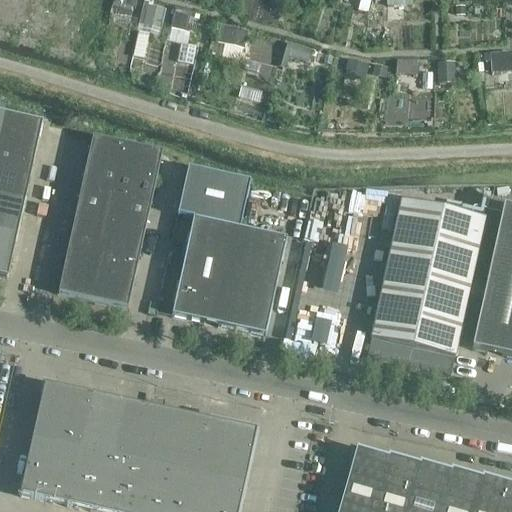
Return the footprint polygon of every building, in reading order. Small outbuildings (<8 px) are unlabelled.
[(373,0),(362,0),(361,10),(372,12),(373,0)] [(399,29),(398,11),(382,12),(383,30),(399,29)] [(187,40),(189,15),(174,14),(172,39),(187,40)] [(220,42),(247,48),(251,31),(224,25),(220,42)] [(310,66),(315,50),(289,42),(284,58),(310,66)] [(493,72),(511,71),(511,52),(492,53),(493,72)] [(350,59),(346,78),(367,82),(371,63),(350,59)] [(421,74),(421,61),(399,61),(399,74),(421,74)] [(440,84),(456,84),(457,63),(440,63),(440,84)] [(3,117),(0,131),(0,156),(34,164),(43,125),(3,117)] [(92,141),(86,167),(121,175),(127,148),(92,141)] [(162,156),(127,148),(121,175),(132,177),(156,182),(162,156)] [(0,156),(0,197),(25,203),(34,164),(0,156)] [(81,193),(104,198),(127,203),(132,177),(121,175),(86,167),(81,193)] [(193,222),(171,319),(218,330),(239,232),(240,232),(250,185),(187,171),(177,219),(193,222)] [(132,177),(127,203),(150,208),(156,182),(132,177)] [(81,193),(75,219),(99,224),(104,198),(81,193)] [(353,193),(349,213),(367,216),(371,196),(353,193)] [(0,197),(0,238),(17,242),(25,203),(0,197)] [(104,198),(99,224),(145,234),(150,208),(127,203),(104,198)] [(366,362),(450,381),(485,222),(401,203),(366,362)] [(511,211),(503,209),(472,352),(511,360),(511,211)] [(75,219),(69,244),(93,250),(99,224),(75,219)] [(93,250),(116,254),(139,260),(145,234),(99,224),(93,250)] [(335,229),(325,291),(340,294),(351,232),(335,229)] [(239,232),(218,330),(265,340),(287,242),(240,232),(239,232)] [(0,238),(0,279),(8,282),(17,242),(0,238)] [(64,270),(99,278),(110,280),(116,254),(93,250),(69,244),(64,270)] [(116,254),(110,280),(133,285),(139,260),(116,254)] [(58,297),(93,304),(99,278),(64,270),(58,297)] [(99,278),(93,304),(128,312),(133,285),(110,280),(99,278)] [(339,350),(346,324),(321,318),(314,343),(339,350)] [(44,387),(32,442),(79,453),(92,398),(44,387)] [(79,453),(107,459),(119,404),(92,398),(79,453)] [(107,459),(134,465),(146,410),(119,404),(107,459)] [(134,465),(123,511),(238,511),(256,434),(146,410),(134,465)] [(19,498),(67,508),(79,453),(32,442),(19,498)] [(67,508),(83,511),(95,511),(107,459),(79,453),(67,508)] [(95,511),(123,511),(134,465),(107,459),(95,511)] [(353,462),(343,498),(375,507),(386,469),(385,469),(384,471),(353,462)] [(373,511),(406,511),(417,476),(416,476),(415,478),(386,469),(375,507),(373,511)] [(440,511),(448,483),(447,483),(447,485),(417,476),(406,511),(440,511)] [(440,511),(473,511),(480,490),(479,490),(478,492),(448,483),(440,511)] [(473,511),(506,511),(511,497),(510,497),(509,498),(480,490),(473,511)] [(343,498),(339,511),(373,511),(375,507),(343,498)]
